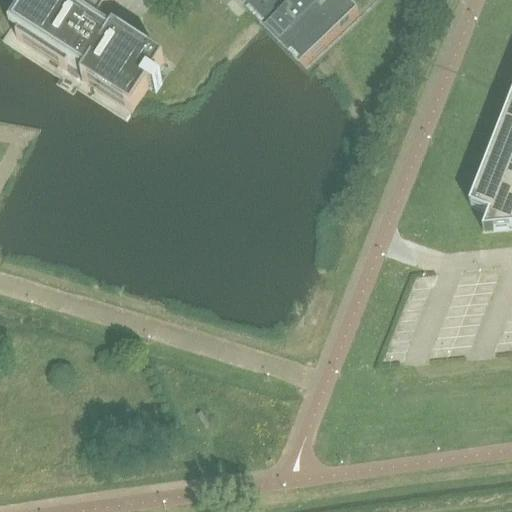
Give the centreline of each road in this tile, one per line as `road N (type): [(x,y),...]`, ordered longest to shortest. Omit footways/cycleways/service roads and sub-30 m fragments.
road 1 (unclassified): [(378,249),(473,0)]
road 2 (unclassified): [(296,481),(378,249)]
road 3 (unclassified): [(296,481),(80,511)]
